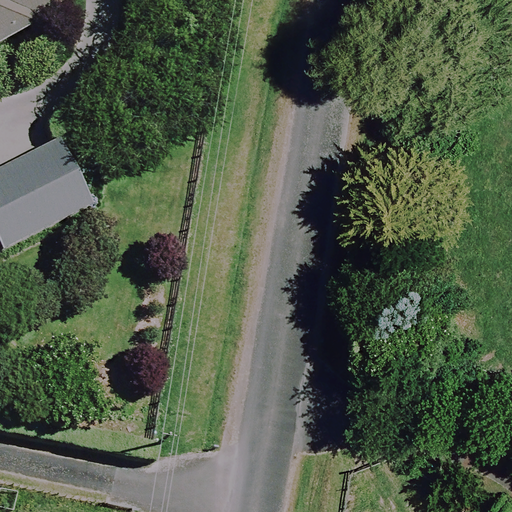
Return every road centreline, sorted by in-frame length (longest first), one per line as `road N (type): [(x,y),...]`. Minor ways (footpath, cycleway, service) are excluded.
road 1 (residential): [(340,0),(252,511)]
road 2 (unknown): [(220,511),(0,466)]
